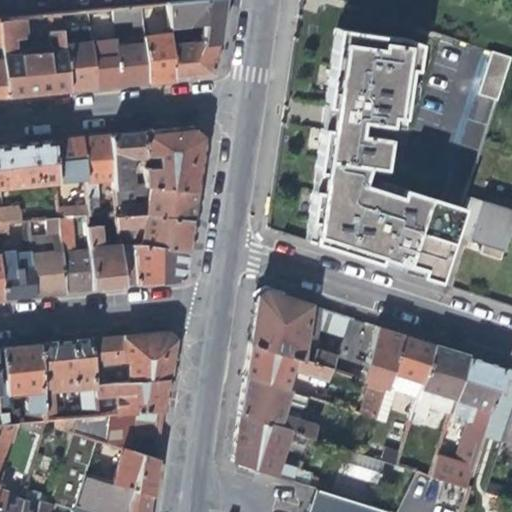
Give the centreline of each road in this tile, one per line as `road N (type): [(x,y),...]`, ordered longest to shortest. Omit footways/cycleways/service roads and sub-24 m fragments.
road 1 (residential): [(224,246),(511,338)]
road 2 (residential): [(245,94),(0,120)]
road 3 (secondary): [(176,511),(214,297)]
road 4 (residential): [(0,320),(214,297)]
road 5 (secondary): [(224,246),(245,94)]
